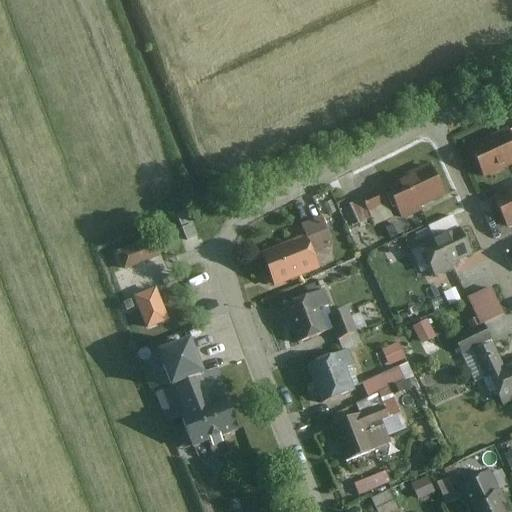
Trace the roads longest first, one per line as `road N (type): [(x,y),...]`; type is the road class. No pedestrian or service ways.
road 1 (residential): [(436,124),(260,204),(231,242),(235,298),(320,511)]
road 2 (residential): [(436,124),(511,291)]
